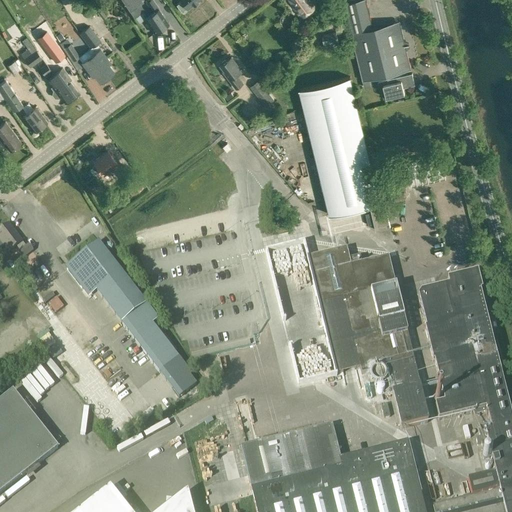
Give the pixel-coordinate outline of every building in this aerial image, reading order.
[(122,0),(135,18),(145,10),(140,3),(143,1),(142,0),(122,0)] [(181,0),(182,1),(177,5),(182,12),(198,0),(181,0)] [(289,0),(292,3),(290,4),(301,18),(317,7),(312,0),(289,0)] [(367,0),(359,0),(344,4),(347,13),(351,32),(363,81),(412,69),(400,21),(374,27),(367,0)] [(155,33),(169,23),(159,9),(144,19),(155,33)] [(103,19),(107,17),(102,10),(98,12),(103,19)] [(87,51),(91,56),(107,76),(114,71),(108,64),(111,62),(97,44),(102,41),(90,26),(80,34),(90,48),(87,51)] [(336,31),(322,34),(325,48),(339,45),(336,31)] [(55,35),(59,42),(65,38),(61,32),(55,35)] [(32,45),(27,37),(22,41),(28,49),(32,45)] [(67,56),(55,40),(45,47),(56,63),(67,56)] [(73,61),(80,56),(72,44),(65,48),(73,61)] [(24,58),(24,59),(30,67),(42,58),(36,50),(24,58)] [(10,60),(15,69),(22,65),(18,56),(10,60)] [(100,81),(107,76),(91,56),(82,63),(93,76),(95,75),(100,81)] [(222,64),(220,65),(225,71),(223,72),(236,89),(243,83),(236,75),(242,70),(231,57),(227,60),(225,60),(222,63),(222,64)] [(71,98),(54,73),(47,63),(40,67),(53,86),(51,87),(53,90),(52,91),(52,94),(54,98),(58,98),(61,96),(64,102),(71,98)] [(63,67),(54,73),(71,98),(78,92),(65,73),(66,72),(63,67)] [(389,83),(384,85),(385,90),(387,98),(405,94),(403,85),(415,82),(413,73),(388,79),(389,83)] [(351,77),(300,89),(329,214),(381,202),(351,77)] [(261,81),(252,88),(261,100),(270,94),(261,81)] [(0,89),(14,111),(23,105),(8,82),(0,86),(0,89)] [(175,107),(171,102),(149,117),(153,123),(175,107)] [(35,132),(47,122),(35,107),(23,116),(35,132)] [(183,107),(153,121),(157,129),(186,116),(183,107)] [(0,124),(0,136),(1,137),(10,150),(21,142),(16,136),(17,135),(6,120),(0,124)] [(199,142),(212,142),(211,130),(199,130),(199,142)] [(227,133),(217,144),(224,150),(234,139),(227,133)] [(96,166),(93,168),(96,173),(100,171),(103,174),(111,168),(117,177),(123,171),(117,163),(107,151),(93,162),(96,166)] [(127,177),(121,181),(131,196),(144,187),(141,183),(133,173),(127,177)] [(310,188),(306,194),(311,199),(316,192),(310,188)] [(385,204),(371,208),(376,231),(391,227),(385,204)] [(8,226),(0,231),(0,243),(4,248),(8,254),(15,248),(19,252),(16,254),(22,261),(32,252),(27,246),(25,247),(21,244),(8,226)] [(104,230),(99,233),(109,250),(114,247),(104,230)] [(89,249),(65,268),(81,290),(89,284),(95,292),(120,324),(158,373),(175,396),(192,384),(188,379),(190,378),(186,372),(187,371),(177,358),(169,348),(172,345),(163,333),(160,335),(151,324),(156,320),(145,305),(124,278),(126,277),(117,264),(115,266),(97,243),(89,249)] [(305,243),(265,253),(298,385),(337,375),(309,259),(305,243)] [(345,250),(309,259),(337,375),(359,370),(361,376),(413,364),(411,355),(406,335),(381,341),(377,326),(370,294),(394,288),(387,258),(361,265),(350,267),(348,260),(345,250)] [(359,258),(348,260),(350,267),(361,265),(359,258)] [(12,260),(6,264),(13,273),(18,268),(12,260)] [(419,294),(417,298),(425,330),(424,330),(432,363),(433,362),(443,404),(434,407),(438,422),(484,410),(488,426),(477,429),(479,439),(475,441),(476,446),(481,445),(481,448),(487,446),(488,452),(494,473),(488,475),(488,476),(467,481),(471,498),(433,508),(433,511),(511,511),(511,425),(498,369),(502,368),(496,345),(492,346),(479,292),(481,292),(476,274),(447,281),(448,287),(419,294)] [(394,288),(370,294),(377,326),(402,320),(395,288),(394,288)] [(402,320),(377,326),(381,341),(406,335),(402,320)] [(432,381),(424,381),(425,399),(433,399),(432,381)] [(418,388),(391,395),(400,431),(427,424),(418,388)] [(12,392),(0,401),(0,494),(57,450),(12,392)] [(299,409),(272,416),(273,422),(301,415),(299,409)] [(253,410),(244,412),(246,422),(254,421),(253,410)] [(331,427),(240,450),(250,491),(340,469),(338,461),(339,461),(331,427)] [(250,491),(250,492),(254,511),(423,511),(406,444),(339,461),(338,461),(340,469),(250,491)] [(155,455),(164,449),(162,446),(153,451),(155,455)] [(147,495),(144,491),(135,499),(142,508),(164,490),(159,484),(147,495)] [(191,511),(186,492),(174,501),(173,511),(164,509),(160,511),(127,511),(109,488),(78,511),(191,511)]
